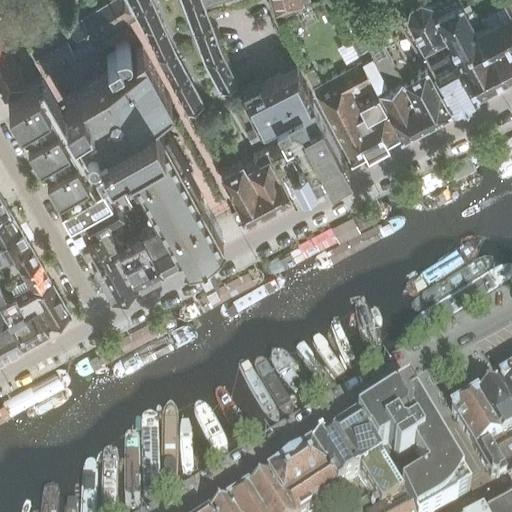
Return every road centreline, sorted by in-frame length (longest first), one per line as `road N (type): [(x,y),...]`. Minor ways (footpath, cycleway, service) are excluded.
road 1 (tertiary): [(511,102),(102,322)]
road 2 (residential): [(188,511),(408,369)]
road 3 (residential): [(102,322),(0,144)]
road 4 (residential): [(489,500),(408,369)]
